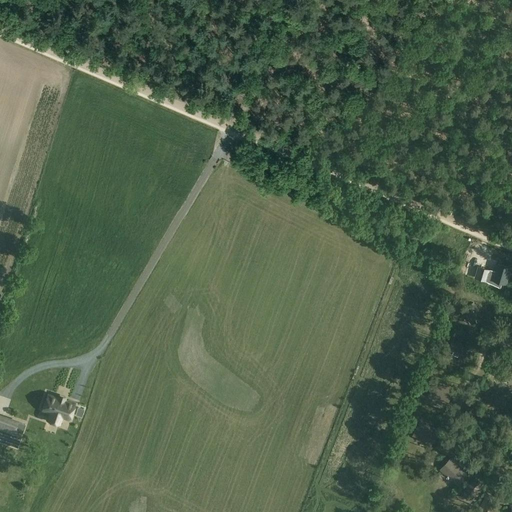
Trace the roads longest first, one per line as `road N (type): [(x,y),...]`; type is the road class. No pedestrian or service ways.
road 1 (track): [(511,246),(0,31)]
road 2 (track): [(311,0),(220,151)]
